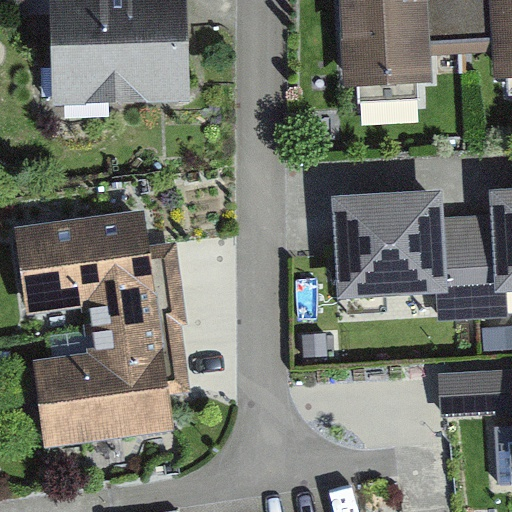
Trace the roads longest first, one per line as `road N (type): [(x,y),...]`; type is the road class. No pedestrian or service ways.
road 1 (residential): [(270,459),(264,0)]
road 2 (residential): [(270,459),(191,490),(46,511)]
